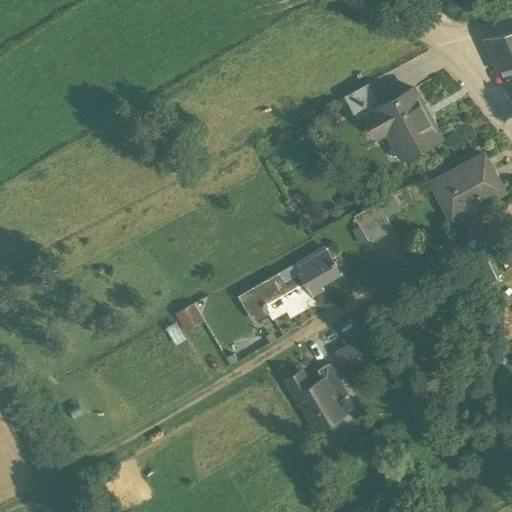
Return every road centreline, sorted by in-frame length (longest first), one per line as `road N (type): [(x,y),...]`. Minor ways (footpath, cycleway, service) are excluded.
road 1 (residential): [(511,215),(240,369)]
road 2 (track): [(240,369),(6,511)]
road 3 (track): [(74,511),(0,383)]
